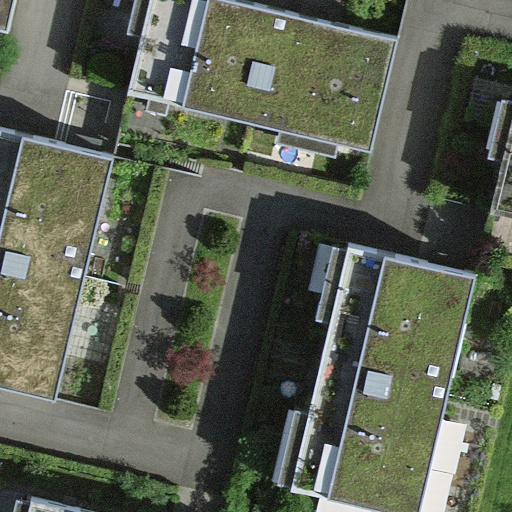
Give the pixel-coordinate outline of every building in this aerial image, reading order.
[(18,0),(0,0),(0,59),(4,60),(18,0)] [(421,44),(200,0),(137,0),(120,87),(402,143),(421,44)] [(511,138),(494,209),(511,213),(511,138)] [(0,389),(55,400),(101,166),(0,145),(0,389)] [(294,488),(399,511),(430,511),(483,282),(348,251),(294,488)] [(114,511),(39,493),(34,511),(114,511)]
